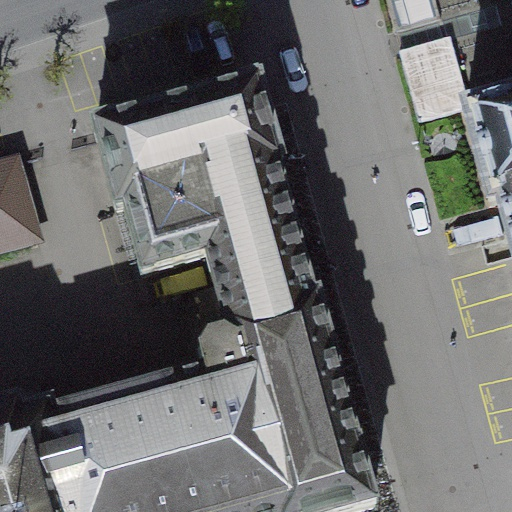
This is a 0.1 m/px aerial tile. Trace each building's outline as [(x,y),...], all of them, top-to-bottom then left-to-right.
[(429,0),(388,0),(398,33),(436,22),(429,0)] [(441,42),(403,52),(422,118),(460,108),(441,42)] [(207,261),(227,334),(207,339),(198,354),(201,365),(203,374),(54,415),(51,407),(25,414),(22,407),(22,405),(21,404),(19,403),(18,403),(16,403),(5,406),(0,407),(0,511),(359,511),(375,508),(318,299),(313,300),(277,169),(281,167),(258,84),(94,129),(98,142),(117,212),(123,211),(142,278),(207,261)] [(511,98),(463,112),(490,208),(499,205),(511,253),(511,98)] [(14,165),(0,168),(0,250),(36,241),(14,165)]
